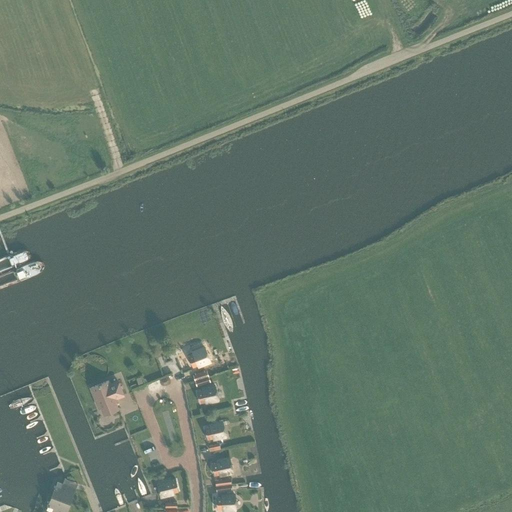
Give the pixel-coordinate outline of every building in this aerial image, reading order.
[(193,355),(188,357),(192,368),(202,364),(202,365),(210,362),(205,348),(192,353),(193,355)] [(181,373),(183,382),(193,379),(190,370),(181,373)] [(123,395),(118,382),(110,385),(108,381),(91,388),(99,408),(101,407),(104,415),(117,410),(114,402),(116,402),(115,399),(123,395)] [(207,390),(197,392),(199,403),(205,402),(206,404),(218,401),(215,386),(206,388),(207,390)] [(126,396),(117,401),(121,409),(131,404),(126,396)] [(210,427),(204,428),(207,440),(217,437),(218,439),(226,437),(222,422),(210,425),(210,427)] [(233,474),(229,458),(217,461),(217,463),(211,464),(214,475),(224,473),(224,475),(233,474)] [(51,496),(70,503),(75,489),(66,485),(68,480),(64,479),(63,484),(57,482),(58,482),(57,482),(55,486),(54,486),(54,487),(55,488),(51,496)] [(170,482),(170,480),(157,483),(161,498),(169,496),(168,494),(179,491),(176,480),(170,482)] [(226,497),(216,498),(216,509),(222,509),(222,511),(235,510),(235,495),(226,495),(226,497)] [(49,511),(66,511),(70,503),(51,496),(48,505),(47,504),(47,506),(48,506),(46,511),(47,511),(49,511)] [(130,511),(140,511),(141,511),(135,501),(127,506),(130,511)]
